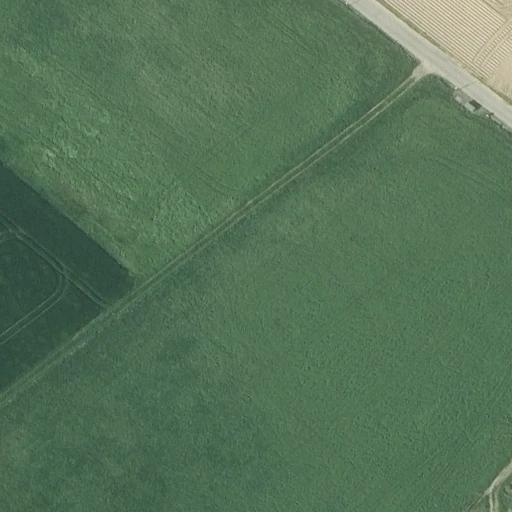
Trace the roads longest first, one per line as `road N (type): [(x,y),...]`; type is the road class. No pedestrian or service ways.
road 1 (track): [(0,407),(148,294),(426,58)]
road 2 (tertiary): [(511,121),(351,0)]
